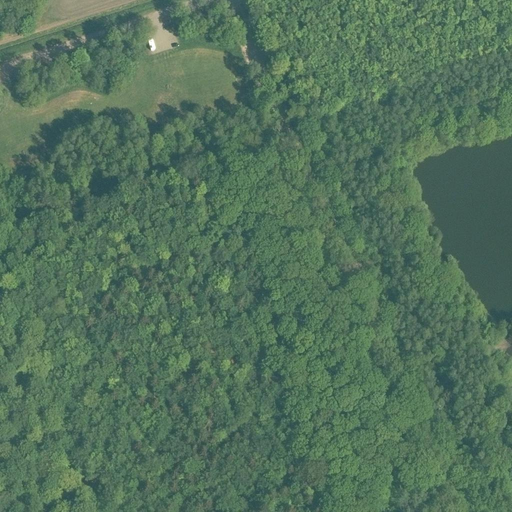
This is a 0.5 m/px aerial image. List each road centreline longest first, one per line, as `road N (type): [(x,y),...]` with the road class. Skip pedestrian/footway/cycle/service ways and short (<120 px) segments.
road 1 (track): [(231,0),(461,511)]
road 2 (track): [(74,480),(291,141)]
road 3 (track): [(0,239),(291,141)]
road 4 (track): [(54,511),(74,480),(0,244)]
road 5 (unclassified): [(0,69),(215,0)]
road 6 (track): [(346,254),(371,264),(389,258),(397,239),(389,180)]
